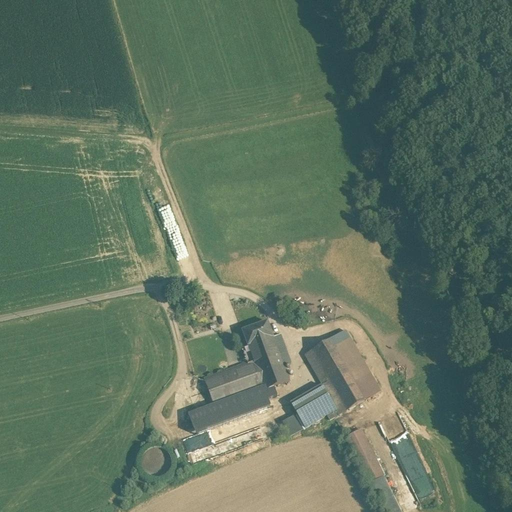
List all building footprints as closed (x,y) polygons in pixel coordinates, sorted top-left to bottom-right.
[(371,157),(385,153),(380,138),(375,139),(372,129),(363,132),(371,157)] [(267,323),(242,332),(248,348),(273,338),(267,323)] [(380,393),(345,332),(331,340),(366,401),(380,393)] [(273,338),(248,348),(253,363),(263,389),(264,392),(274,389),(290,383),(289,380),(285,370),(278,351),(275,343),(273,338)] [(283,340),(275,343),(278,351),(286,348),(283,340)] [(366,401),(331,340),(305,356),(322,386),(339,416),(340,416),(366,401)] [(253,363),(205,380),(215,406),(215,407),(263,389),(253,363)] [(289,368),(285,370),(289,380),(293,379),(289,368)] [(322,386),(290,404),(297,416),(305,429),(327,417),(329,421),(332,420),(339,416),(322,386)] [(215,407),(215,406),(189,416),(197,436),(270,408),(267,401),(277,398),(274,389),(264,392),(263,389),(215,407)] [(291,436),(305,429),(297,416),(284,424),(291,436)] [(404,511),(363,431),(346,440),(382,511),(404,511)] [(147,476),(153,479),(160,479),(166,476),(170,471),(172,464),(170,457),(166,452),(160,449),(153,449),(147,452),(142,457),(141,464),(142,471),(147,476)]
